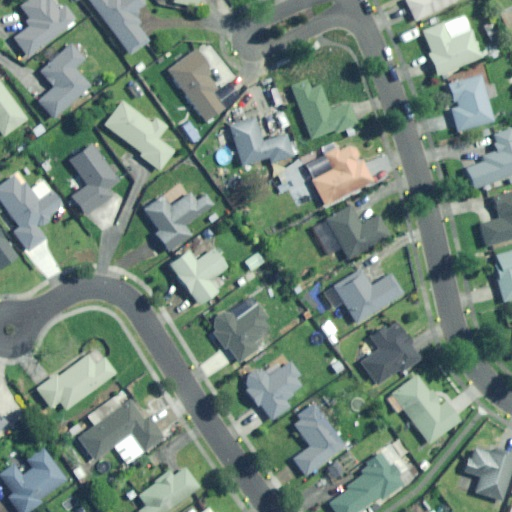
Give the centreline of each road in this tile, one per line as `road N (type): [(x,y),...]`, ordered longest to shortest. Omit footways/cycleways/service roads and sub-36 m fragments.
road 1 (residential): [(511,399),(465,349),(414,158),(355,7)]
road 2 (residential): [(275,511),(124,294),(80,287),(7,330)]
road 3 (residential): [(355,7),(256,50),(244,30),(303,0)]
